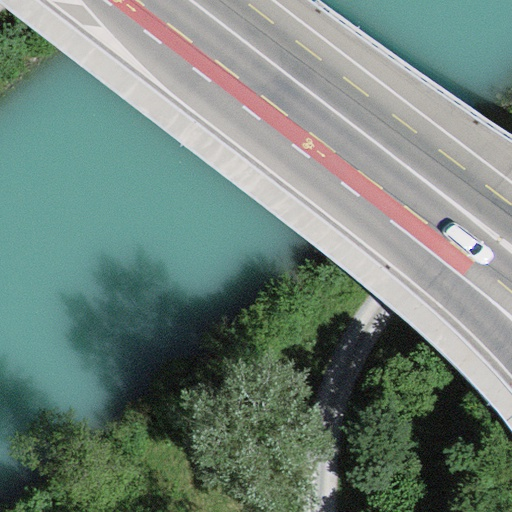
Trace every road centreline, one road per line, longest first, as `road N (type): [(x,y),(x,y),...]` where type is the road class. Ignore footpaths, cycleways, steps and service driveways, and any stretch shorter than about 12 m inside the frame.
road 1 (track): [(511,202),(360,337),(324,433),(322,511)]
road 2 (secondary): [(188,0),(394,159)]
road 3 (secondary): [(394,159),(511,332)]
